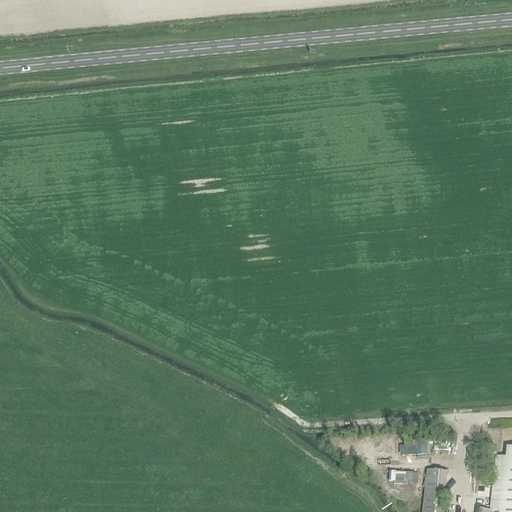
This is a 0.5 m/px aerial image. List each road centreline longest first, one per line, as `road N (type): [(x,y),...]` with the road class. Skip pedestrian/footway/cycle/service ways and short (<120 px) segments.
road 1 (primary): [(511,19),(0,68)]
road 2 (track): [(297,421),(468,416)]
